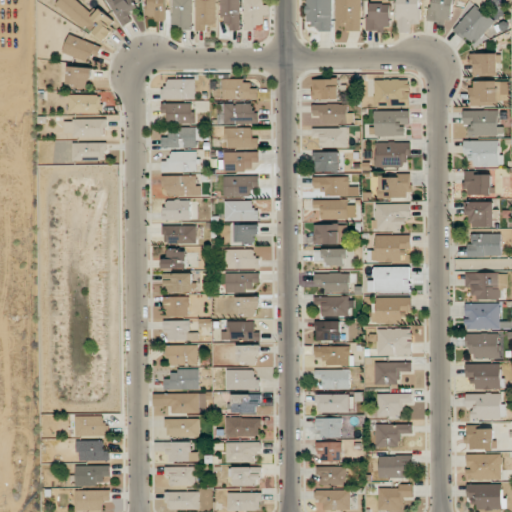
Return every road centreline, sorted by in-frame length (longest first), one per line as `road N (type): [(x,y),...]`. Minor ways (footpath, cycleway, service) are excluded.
road 1 (residential): [(134,511),(132,56),(433,55)]
road 2 (residential): [(281,0),(283,511)]
road 3 (residential): [(438,511),(433,55)]
